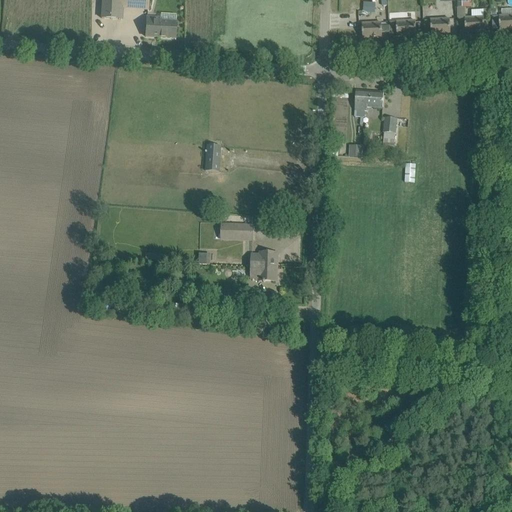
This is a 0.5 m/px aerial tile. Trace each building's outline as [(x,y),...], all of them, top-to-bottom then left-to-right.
[(101,0),(101,19),(122,20),(122,9),(147,10),(148,0),(101,0)] [(375,13),(375,4),(364,4),(363,12),(375,13)] [(484,10),(475,11),(475,18),(465,19),(466,33),(485,32),(484,18),(484,10)] [(511,15),(499,17),(500,22),(500,32),(511,30),(511,15)] [(147,19),(145,37),(175,39),(176,23),(160,22),(160,19),(147,19)] [(431,20),(431,25),(432,35),(451,34),(450,19),(431,20)] [(396,22),(397,27),(397,37),(416,36),(416,21),(396,22)] [(382,27),(381,23),(362,24),(363,39),(382,38),(382,34),(390,33),(389,27),(382,27)] [(384,94),(356,92),(355,111),(355,118),(365,119),(366,112),(367,112),(367,108),(383,109),(384,94)] [(395,134),(396,134),(397,119),(384,118),(383,133),(384,133),(383,143),(394,144),(395,134)] [(350,157),(364,157),(364,146),(350,145),(350,157)] [(220,172),(221,147),(207,146),(205,171),(220,172)] [(414,182),(415,167),(406,167),(405,182),(414,182)] [(222,240),(253,241),(253,226),(222,225),(222,240)] [(277,254),(261,253),(261,257),(252,256),(252,267),(267,268),(267,265),(277,266),(277,254)] [(199,254),(199,265),(210,265),(211,255),(199,254)] [(277,266),(267,265),(267,268),(252,267),(251,278),(260,278),(260,281),(265,281),(274,282),(275,269),(277,269),(277,266)] [(220,310),(241,311),(241,297),(221,296),(220,310)] [(177,305),(177,312),(160,311),(159,319),(189,321),(189,306),(177,305)]
